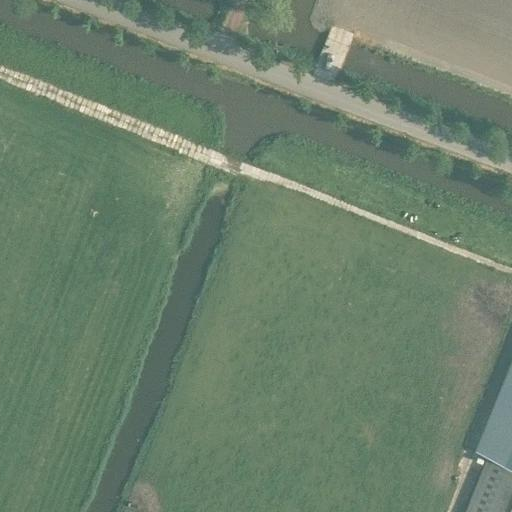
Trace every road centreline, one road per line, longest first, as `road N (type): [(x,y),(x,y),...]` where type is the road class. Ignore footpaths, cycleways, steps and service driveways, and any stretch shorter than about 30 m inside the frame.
road 1 (unclassified): [(511,162),(85,0)]
road 2 (track): [(511,273),(191,148)]
